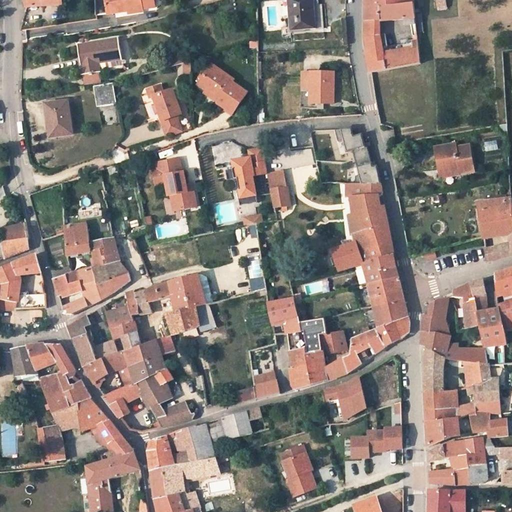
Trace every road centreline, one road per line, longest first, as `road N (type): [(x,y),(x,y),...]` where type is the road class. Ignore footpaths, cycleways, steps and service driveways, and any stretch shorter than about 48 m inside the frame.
road 1 (tertiary): [(11,0),(15,139),(62,333)]
road 2 (residential): [(139,444),(348,379),(414,342)]
road 3 (tertiary): [(414,291),(373,123)]
road 4 (tertiary): [(414,342),(418,511)]
road 5 (residential): [(373,123),(206,142)]
road 6 (tertiary): [(62,333),(98,398),(139,444)]
road 7 (tertiary): [(373,123),(355,54),(357,0)]
